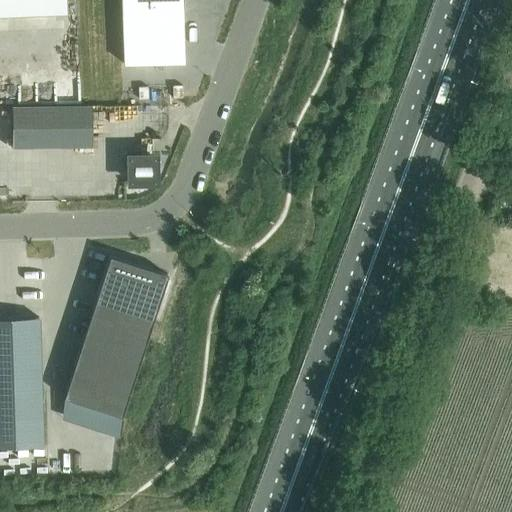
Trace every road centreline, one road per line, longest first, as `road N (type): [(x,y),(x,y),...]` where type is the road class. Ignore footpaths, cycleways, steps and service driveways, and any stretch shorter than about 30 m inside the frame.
road 1 (trunk): [(284,511),(466,2)]
road 2 (unclassified): [(350,511),(511,68)]
road 3 (unclassified): [(0,228),(131,223),(171,209),(187,185),(253,0)]
